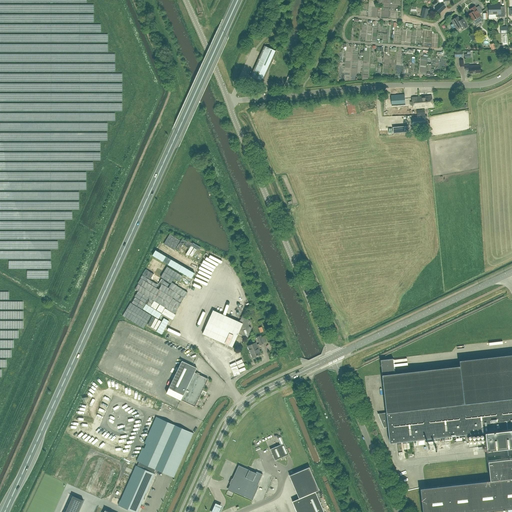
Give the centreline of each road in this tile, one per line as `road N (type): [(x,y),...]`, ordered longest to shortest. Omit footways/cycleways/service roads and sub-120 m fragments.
road 1 (trunk): [(4,511),(238,0)]
road 2 (unclassified): [(228,101),(477,84),(511,67)]
road 3 (tertiary): [(228,101),(314,311)]
road 4 (tertiary): [(187,511),(241,406),(333,356)]
road 5 (tertiary): [(333,356),(511,272)]
road 6 (unclassified): [(397,511),(341,376)]
road 7 (unknown): [(391,442),(401,457),(511,444)]
